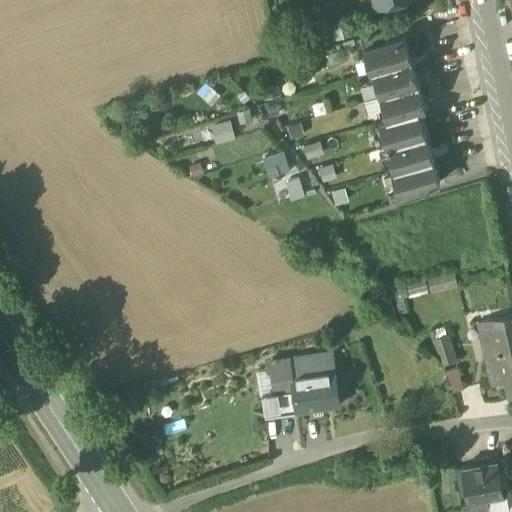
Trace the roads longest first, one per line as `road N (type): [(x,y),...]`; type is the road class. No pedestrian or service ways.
road 1 (residential): [(191,501),(340,445),(511,424)]
road 2 (primary): [(0,342),(116,511)]
road 3 (tertiary): [(511,140),(481,0)]
